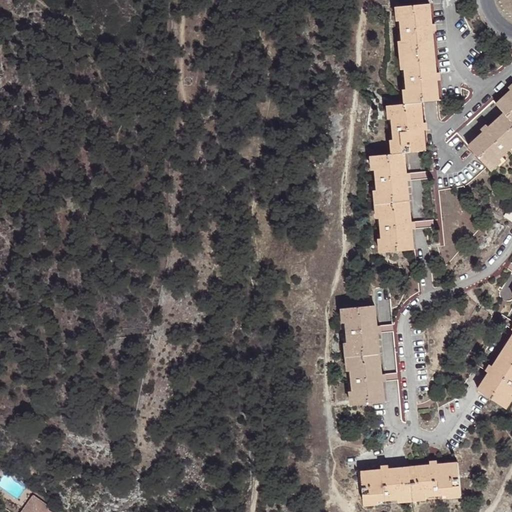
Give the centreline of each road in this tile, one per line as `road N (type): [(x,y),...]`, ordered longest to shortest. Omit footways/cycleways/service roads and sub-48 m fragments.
road 1 (track): [(249,511),(246,397),(257,353),(246,305),(179,212),(181,0)]
road 2 (residential): [(511,234),(478,272),(414,302),(403,327),(415,431),(439,440),(471,401)]
